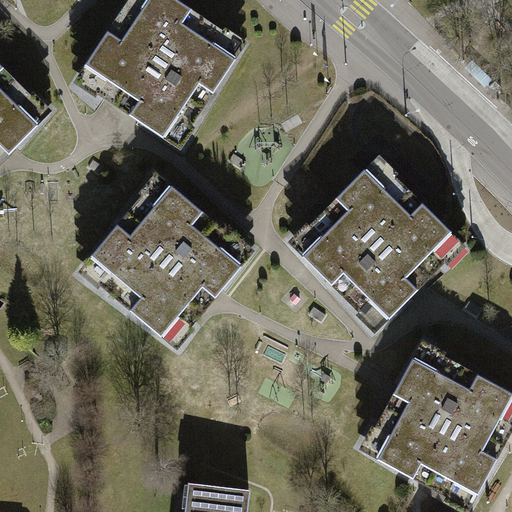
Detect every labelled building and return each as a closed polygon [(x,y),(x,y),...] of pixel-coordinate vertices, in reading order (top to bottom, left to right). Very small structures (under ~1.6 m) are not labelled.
[(173,139),(176,141),(214,83),(217,85),(239,52),(235,50),(238,46),(180,9),(182,5),(173,0),(132,0),(105,43),(102,41),(81,73),(83,75),(81,79),(140,118),(138,120),(172,142),(173,139)] [(0,157),(11,146),(14,148),(41,120),(38,117),(41,114),(0,73),(0,157)] [(327,276),(377,325),(379,322),(382,325),(410,296),(408,294),(457,243),(454,240),(456,238),(428,211),(426,213),(376,164),(373,167),(370,165),(342,193),(345,196),(296,245),(300,248),(297,251),(325,279),(327,276)] [(171,339),(173,341),(218,288),(221,290),(246,260),(242,257),(245,254),(193,210),(195,207),(164,181),(162,184),(159,181),(114,235),(111,233),(86,262),(89,265),(86,268),(140,313),(138,316),(169,341),(171,339)] [(428,303),(445,279),(436,272),(418,296),(428,303)] [(407,470),(469,503),(470,500),(473,502),(493,467),(490,465),(511,423),(511,393),(487,380),(485,383),(423,349),(422,353),(418,351),(399,386),(402,388),(369,449),(372,451),(371,454),(406,473),(407,470)] [(502,481),(511,455),(511,444),(503,441),(490,476),(502,481)] [(189,481),(185,511),(244,511),(247,487),(189,481)]
